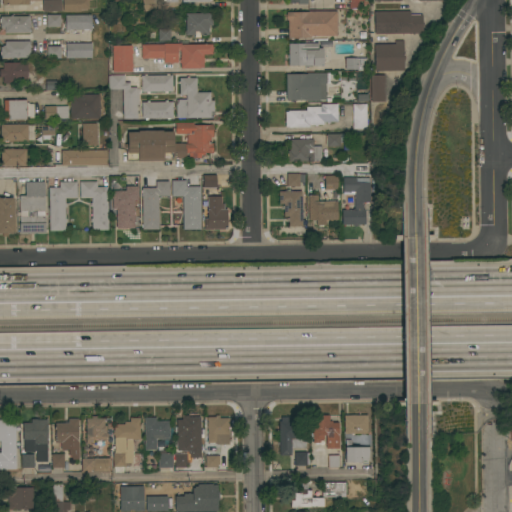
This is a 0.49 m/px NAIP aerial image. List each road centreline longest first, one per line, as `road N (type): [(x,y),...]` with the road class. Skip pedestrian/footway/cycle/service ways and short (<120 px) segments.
road 1 (motorway): [(511,285),(0,293)]
road 2 (motorway): [(0,339),(511,332)]
road 3 (motorway): [(511,302),(0,309)]
road 4 (motorway): [(0,362),(511,355)]
road 5 (residential): [(0,396),(475,390),(496,397)]
road 6 (residential): [(0,260),(254,260),(475,253),(486,246)]
road 7 (residential): [(252,0),(254,260)]
road 8 (tertiary): [(417,403),(415,237)]
road 9 (residential): [(493,87),(494,237),(486,246)]
road 10 (tertiary): [(415,237),(415,155),(433,83)]
